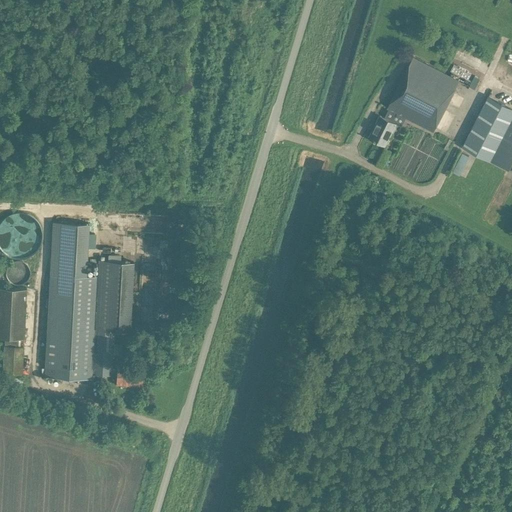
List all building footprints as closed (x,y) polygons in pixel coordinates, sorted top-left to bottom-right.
[(430,60),(441,64),(444,53),(433,50),(430,60)] [(388,108),(389,108),(407,117),(433,130),(458,80),(414,57),(388,108)] [(453,63),(450,69),(468,78),(471,72),(453,63)] [(468,85),(475,90),(481,79),(474,75),(468,85)] [(465,94),(468,89),(458,84),(455,90),(465,94)] [(452,93),(445,108),(451,111),(453,108),(460,112),(466,99),(452,93)] [(511,107),(489,96),(463,146),(490,160),(511,116),(511,107)] [(389,108),(385,117),(380,115),(369,137),(385,145),(396,123),(402,126),(407,117),(389,108)] [(454,172),(462,176),(470,158),(461,154),(454,172)] [(99,259),(98,277),(95,328),(114,329),(130,330),(133,261),(99,259)] [(98,277),(50,275),(44,374),(92,377),(93,374),(95,328),(98,277)] [(399,278),(389,285),(395,294),(406,288),(399,278)] [(29,335),(31,284),(3,283),(2,319),(10,319),(9,334),(29,335)] [(114,329),(95,328),(93,374),(111,375),(111,374),(112,368),(112,352),(120,353),(121,343),(113,342),(114,329)] [(21,373),(23,345),(4,344),(2,372),(21,373)] [(112,368),(111,374),(117,375),(116,383),(141,385),(142,366),(118,365),(117,369),(112,368)]
